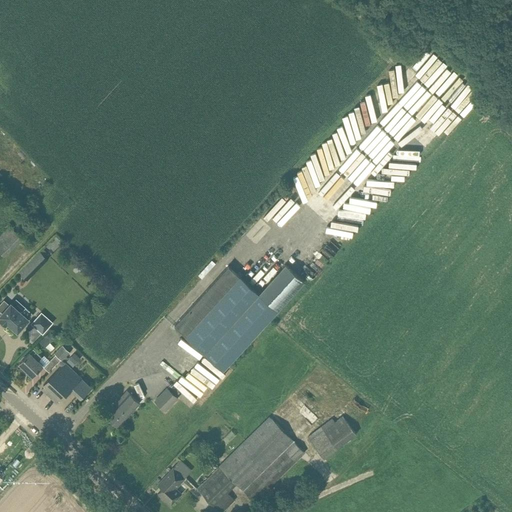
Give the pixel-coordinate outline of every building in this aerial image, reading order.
[(438,62),(422,84),(434,93),(439,85),(444,89),(449,82),(455,86),(452,89),(462,97),(470,86),(438,62)] [(320,185),(301,206),(305,211),(325,190),(320,185)] [(0,240),(0,254),(2,257),(22,238),(13,229),(0,240)] [(17,271),(26,281),(47,260),(38,250),(17,271)] [(259,294),(228,266),(175,325),(223,369),(304,281),(286,264),(259,294)] [(8,307),(3,302),(0,305),(0,310),(2,313),(0,315),(2,317),(0,318),(6,324),(8,322),(18,331),(29,319),(28,318),(32,313),(26,308),(22,312),(11,303),(8,307)] [(53,322),(42,312),(32,323),(43,333),(53,322)] [(50,331),(44,337),(50,342),(56,337),(50,331)] [(69,352),(63,346),(55,354),(62,360),(69,352)] [(30,353),(26,356),(19,363),(33,376),(43,365),(38,361),(42,357),(36,351),(32,355),(30,353)] [(75,353),(69,358),(75,364),(81,358),(75,353)] [(180,375),(201,393),(214,378),(193,361),(180,375)] [(59,400),(61,401),(72,390),(81,399),(92,388),(64,362),(43,385),(45,386),(42,389),(57,403),(59,400)] [(178,398),(166,387),(154,401),(165,411),(178,398)] [(107,416),(118,426),(140,402),(127,390),(116,403),(118,405),(107,416)] [(305,452),(298,445),(270,416),(226,459),(227,460),(204,481),(197,488),(220,511),(222,511),(235,500),(228,492),(236,484),(254,502),(305,452)] [(356,434),(343,416),(335,422),(332,418),(308,436),(324,458),(356,434)] [(185,478),(173,467),(158,484),(162,488),(158,493),(171,505),(182,493),(176,488),(185,478)]
